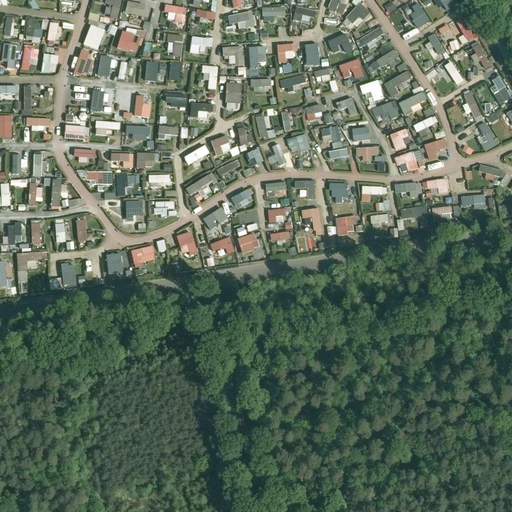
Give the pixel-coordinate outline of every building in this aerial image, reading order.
[(120,0),(98,0),(98,3),(113,6),(110,20),(117,21),(120,0)] [(249,0),(230,0),(233,9),(251,5),(249,0)] [(332,0),(329,9),(344,15),(347,7),(346,7),(339,4),(341,0),(332,0)] [(431,23),(416,0),(414,0),(409,4),(409,5),(414,12),(418,19),(413,23),(418,31),(431,23)] [(451,3),(448,0),(440,0),(443,4),(441,5),(445,10),(440,13),(443,18),(450,13),(449,12),(457,7),(454,2),(451,3)] [(40,10),(34,1),(29,4),(33,10),(40,10)] [(145,6),(127,2),(125,15),(142,18),(145,6)] [(389,15),(396,10),(391,3),(384,7),(389,15)] [(347,20),(353,25),(368,10),(361,4),(357,8),(346,19),(347,20)] [(414,12),(409,5),(404,8),(408,15),(414,12)] [(186,10),(165,7),(164,12),(170,13),(181,15),(185,16),(186,10)] [(276,8),(262,10),(262,18),(263,18),(274,17),(285,17),(285,8),(276,8)] [(317,13),(295,8),(292,23),(301,24),(303,16),(311,18),(316,19),(317,13)] [(215,15),(192,11),(190,17),(214,21),(215,15)] [(252,13),(228,17),(229,25),(238,24),(239,31),(255,28),(252,13)] [(97,22),(98,16),(89,14),(88,19),(97,22)] [(311,18),(303,16),(301,24),(309,26),(311,18)] [(13,19),(6,18),(4,37),(11,38),(12,29),(13,19)] [(463,19),(456,23),(460,29),(465,37),(469,44),(476,40),(463,19)] [(33,38),(36,21),(28,20),(26,37),(27,37),(33,38)] [(353,25),(347,20),(346,21),(344,24),(343,24),(348,30),(353,25)] [(58,25),(49,24),(47,42),(55,43),(58,25)] [(119,29),(110,25),(107,34),(115,38),(119,29)] [(105,32),(92,26),(84,45),(97,51),(105,32)] [(197,35),(198,27),(190,26),(189,33),(197,35)] [(399,32),(401,36),(413,31),(411,26),(399,32)] [(448,26),(438,29),(440,35),(450,31),(448,26)] [(380,29),(360,41),(364,47),(384,35),(380,29)] [(465,37),(460,29),(455,32),(460,40),(465,37)] [(417,30),(402,36),(404,41),(419,34),(417,30)] [(131,56),(136,36),(127,33),(124,44),(122,53),(131,56)] [(445,52),(434,34),(427,38),(438,56),(439,56),(445,52)] [(182,37),(163,35),(163,43),(173,44),(181,45),(182,37)] [(346,35),(327,44),(330,52),(330,51),(338,48),(349,43),(346,35)] [(209,40),(192,38),(190,55),(197,56),(198,53),(199,47),(205,48),(208,48),(208,47),(209,40)] [(122,53),(124,44),(116,42),(113,51),(122,53)] [(458,42),(450,44),(453,52),(460,50),(458,42)] [(152,44),(146,43),(144,53),(149,55),(152,44)] [(181,45),(173,44),(173,46),(172,55),(172,58),(180,58),(180,57),(181,45)] [(10,46),(3,45),(1,62),(7,63),(10,46)] [(292,45),(277,47),(279,64),(285,63),(284,53),(285,53),(293,52),(292,45)] [(317,45),(305,46),(306,62),(318,61),(317,45)] [(491,67),(479,45),(469,51),(476,65),(481,62),(486,70),(491,67)] [(17,47),(10,46),(7,63),(6,70),(14,71),(17,47)] [(141,48),(134,46),(131,56),(137,58),(141,48)] [(243,68),(242,48),(223,49),(223,58),(233,57),(234,68),(243,68)] [(31,50),(25,49),(22,70),(28,71),(31,50)] [(266,49),(248,49),(249,69),(259,68),(258,56),(267,56),(266,49)] [(89,52),(82,50),(73,76),(80,79),(89,52)] [(394,51),(377,62),(377,63),(381,68),(381,69),(399,59),(394,51)] [(449,59),(445,52),(439,56),(443,63),(449,59)] [(51,56),(43,55),(41,74),(49,74),(50,69),(51,56)] [(107,61),(100,60),(97,76),(105,78),(107,61)] [(130,62),(124,60),(123,63),(128,64),(127,68),(130,69),(131,69),(132,68),(133,63),(130,62)] [(360,60),(340,67),(342,74),(362,67),(360,60)] [(123,63),(121,63),(118,79),(124,80),(125,76),(127,68),(128,64),(123,63)] [(154,63),(147,63),(145,81),(152,81),(153,73),(154,63)] [(381,68),(377,63),(370,67),(374,72),(381,68)] [(464,82),(451,63),(445,67),(449,73),(446,75),(449,80),(452,78),(458,86),(464,82)] [(399,73),(407,69),(404,64),(397,68),(399,73)] [(282,74),(291,73),(290,66),(281,67),(282,74)] [(218,68),(202,67),(201,74),(204,74),(209,75),(209,82),(208,91),(216,91),(218,68)] [(328,70),(315,73),(316,79),(322,78),(323,84),(331,82),(328,70)] [(411,79),(407,73),(384,86),(392,100),(399,95),(396,89),(398,87),(406,82),(411,79)] [(305,77),(285,81),(286,89),(290,88),(300,85),(306,84),(305,77)] [(451,90),(458,86),(452,78),(449,80),(446,82),(451,90)] [(508,92),(499,78),(492,82),(497,90),(502,98),(505,103),(511,99),(511,98),(508,92)] [(336,82),(331,83),(333,93),(339,92),(336,82)] [(379,82),(361,87),(363,95),(381,90),(379,82)] [(406,82),(398,87),(401,93),(410,88),(406,82)] [(234,85),(227,84),(225,104),(227,104),(236,105),(240,105),(241,85),(234,85)] [(300,85),(290,88),(291,93),(301,91),(300,85)] [(32,87),(23,87),(23,116),(32,116),(32,87)] [(414,91),(417,97),(423,93),(425,93),(422,87),(416,91),(414,91)] [(109,90),(94,88),(91,111),(98,112),(100,95),(109,96),(109,90)] [(502,98),(497,90),(491,94),(496,101),(502,98)] [(417,97),(399,105),(406,119),(410,118),(414,116),(410,109),(427,101),(423,93),(417,97)] [(125,94),(118,94),(116,111),(116,116),(123,117),(125,94)] [(186,96),(166,94),(165,104),(167,104),(167,109),(175,110),(176,103),(178,103),(186,104),(186,96)] [(482,117),(471,94),(466,96),(464,97),(468,105),(471,111),(476,120),(482,117)] [(144,97),(137,97),(134,117),(141,118),(142,112),(143,104),(144,97)] [(353,100),(336,106),(339,112),(347,109),(350,118),(358,116),(353,100)] [(392,103),(372,110),(375,118),(395,111),(392,103)] [(422,104),(413,109),(415,114),(424,109),(422,104)] [(195,105),(191,105),(191,120),(196,121),(197,113),(201,113),(208,113),(213,113),(213,106),(195,105)] [(322,105),(304,110),(306,117),(308,117),(322,113),(323,113),(322,105)] [(466,113),(471,111),(468,105),(463,107),(466,113)] [(288,112),(281,114),(285,133),(292,132),(288,112)] [(322,113),(308,117),(310,123),(317,121),(316,118),(323,117),(322,113)] [(331,114),(325,116),(327,126),(333,124),(331,114)] [(339,114),(333,116),(335,122),(341,120),(339,114)] [(263,116),(255,118),(261,144),(269,141),(268,140),(267,133),(263,116)] [(10,118),(0,117),(0,139),(10,140),(10,118)] [(435,117),(414,127),(417,134),(418,134),(427,130),(439,124),(435,117)] [(493,117),(487,120),(490,126),(496,122),(493,117)] [(50,120),(25,119),(24,126),(27,126),(27,128),(49,129),(50,120)] [(119,123),(95,122),(95,130),(96,130),(106,131),(119,131),(119,123)] [(495,139),(485,122),(479,126),(482,132),(488,142),(483,145),(482,146),(486,153),(500,145),(496,138),(495,139)] [(244,126),(237,127),(241,146),(248,145),(247,143),(246,136),(244,126)] [(85,128),(65,127),(64,140),(84,141),(84,138),(85,129),(85,128)] [(153,128),(127,127),(127,135),(130,135),(144,135),(144,138),(153,139),(153,128)] [(177,129),(159,127),(158,135),(162,136),(161,138),(167,139),(168,136),(177,137),(177,129)] [(338,127),(321,131),(323,138),(324,138),(332,136),(335,145),(342,143),(338,127)] [(352,142),(369,141),(369,129),(352,129),(352,142)] [(468,129),(457,135),(460,140),(471,134),(468,129)] [(427,130),(418,134),(420,138),(429,134),(427,130)] [(275,131),(267,133),(268,140),(277,138),(277,136),(275,131)] [(406,131),(391,137),(394,143),(408,137),(406,131)] [(444,132),(435,136),(437,141),(447,137),(444,132)] [(488,142),(482,132),(478,135),(483,145),(488,142)] [(307,136),(287,140),(288,148),(291,148),(296,147),(309,144),(307,136)] [(226,137),(211,143),(217,158),(223,156),(223,155),(220,147),(228,144),(229,143),(226,137)] [(281,139),(262,147),(265,154),(266,154),(274,151),(284,147),(281,139)] [(444,141),(424,147),(425,149),(426,153),(429,163),(438,160),(435,152),(447,149),(444,141)] [(230,150),(228,144),(220,147),(223,155),(229,153),(230,150)] [(205,147),(184,159),(188,167),(209,155),(205,147)] [(472,150),(466,147),(463,152),(469,156),(472,150)] [(379,148),(356,149),(357,158),(379,157),(379,148)] [(258,150),(245,156),(248,162),(254,159),(256,165),(264,162),(258,150)] [(348,150),(329,154),(331,162),(349,158),(348,150)] [(95,152),(74,151),(74,158),(79,158),(89,159),(95,159),(95,152)] [(276,156),(274,151),(266,154),(268,159),(276,156)] [(415,160),(413,154),(413,153),(395,159),(398,168),(407,165),(415,162),(416,162),(415,160)] [(154,154),(136,154),(136,170),(145,170),(145,163),(146,163),(153,163),(154,163),(154,154)] [(42,155),(33,155),(32,178),(42,178),(42,172),(42,163),(42,155)] [(130,155),(110,155),(110,163),(127,163),(130,163),(130,155)] [(237,160),(216,171),(220,178),(241,167),(237,160)] [(173,165),(165,166),(165,173),(173,173),(173,165)] [(502,172),(480,166),(478,173),(487,175),(495,178),(500,179),(502,172)] [(108,173),(87,173),(87,182),(108,182),(108,173)] [(211,174),(185,191),(189,198),(197,193),(199,195),(217,184),(211,174)] [(129,175),(116,176),(116,198),(125,198),(125,189),(129,189),(129,175)] [(511,178),(506,175),(501,184),(507,187),(511,178)] [(168,176),(149,177),(149,185),(153,185),(162,184),(168,184),(168,176)] [(61,181),(51,181),(51,208),(52,208),(60,208),(61,181)] [(447,181),(425,184),(426,191),(431,190),(438,189),(439,196),(449,194),(447,181)] [(287,183),(266,185),(267,194),(268,194),(273,193),(287,192),(287,183)] [(316,183),(296,183),(296,190),(308,190),(308,203),(316,202),(316,183)] [(416,184),(395,187),(396,196),(410,194),(411,200),(418,199),(416,184)] [(9,185),(0,186),(1,199),(1,207),(2,209),(10,208),(10,203),(10,197),(9,185)] [(43,185),(29,185),(28,208),(42,208),(43,185)] [(348,186),(330,186),(330,193),(335,194),(344,194),(348,194),(348,186)] [(383,189),(363,188),(362,197),(383,197),(383,196),(383,189)] [(246,191),(230,200),(235,208),(251,199),(246,191)] [(462,198),(463,207),(487,205),(486,197),(470,198),(462,198)] [(79,199),(67,201),(69,208),(80,205),(79,199)] [(337,201),(329,202),(329,209),(338,209),(337,201)] [(143,202),(126,203),(126,225),(134,225),(135,230),(137,230),(146,230),(147,230),(147,219),(143,219),(143,202)] [(174,204),(155,204),(155,211),(153,211),(154,217),(156,217),(156,219),(166,219),(166,212),(174,212),(174,204)] [(428,207),(401,211),(402,221),(412,219),(422,218),(429,217),(428,207)] [(434,218),(453,215),(452,207),(433,209),(434,218)] [(221,208),(203,219),(211,232),(224,224),(221,219),(226,216),(221,208)] [(284,210),(268,211),(269,225),(277,224),(277,218),(283,218),(285,218),(284,210)] [(323,237),(319,211),(302,213),(303,221),(313,220),(316,238),(323,237)] [(389,216),(371,218),(372,227),(389,224),(389,216)] [(356,218),(337,221),(338,230),(357,227),(356,218)] [(63,221),(54,222),(57,245),(66,244),(63,221)] [(85,221),(76,222),(78,243),(87,242),(85,221)] [(41,225),(32,225),(32,248),(42,248),(41,225)] [(16,227),(8,227),(9,247),(17,247),(16,227)] [(191,234),(177,238),(179,244),(185,242),(190,256),(197,254),(191,234)] [(258,234),(238,241),(241,248),(253,244),(254,246),(261,244),(261,241),(258,234)] [(290,234),(271,236),(272,243),(278,242),(278,248),(287,247),(286,241),(291,240),(290,234)] [(228,238),(211,245),(214,253),(222,249),(225,257),(234,253),(231,245),(229,239),(228,238)] [(164,242),(157,244),(159,253),(166,252),(164,242)] [(153,248),(131,253),(134,270),(142,268),(141,265),(140,258),(146,256),(155,255),(153,248)] [(41,254),(17,256),(19,284),(27,283),(26,273),(27,273),(27,270),(37,269),(36,263),(42,262),(41,254)] [(214,259),(206,261),(208,268),(215,267),(214,259)] [(13,263),(0,263),(0,283),(14,282),(13,263)] [(69,264),(59,265),(61,280),(51,281),(52,289),(62,288),(63,291),(72,290),(69,264)] [(8,299),(17,298),(16,293),(20,293),(19,288),(10,289),(11,294),(7,294),(8,299)]
